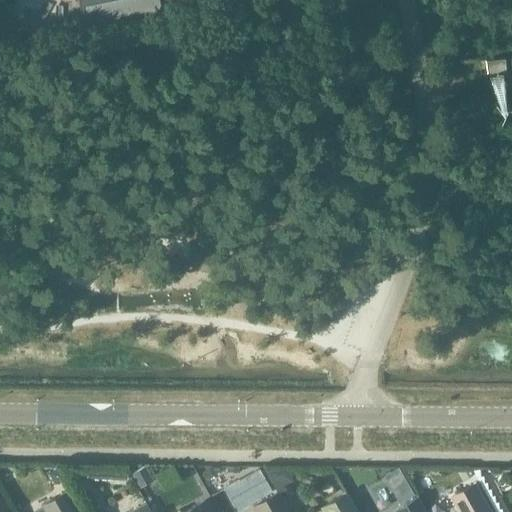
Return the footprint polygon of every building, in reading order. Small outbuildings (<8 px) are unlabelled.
[(78,0),(80,12),(139,0),(78,0)] [(485,60),(487,72),(506,70),(504,58),(485,60)] [(145,463),(131,470),(139,485),(153,477),(145,463)] [(413,494),(398,466),(383,475),(399,502),(413,494)] [(128,469),(86,468),(86,478),(127,479),(128,469)] [(238,509),(271,491),(259,468),(226,487),(238,509)] [(47,474),(53,484),(62,479),(57,469),(47,474)] [(463,509),(459,511),(460,511),(489,511),(474,483),(454,493),(463,509)] [(77,511),(66,491),(42,504),(43,506),(46,511),(77,511)] [(288,511),(277,492),(253,505),(256,511),(288,511)] [(357,511),(346,493),(322,507),(324,511),(357,511)] [(425,511),(418,497),(395,510),(395,511),(425,511)] [(212,511),(205,499),(182,511),(212,511)] [(151,511),(146,502),(128,511),(151,511)]
